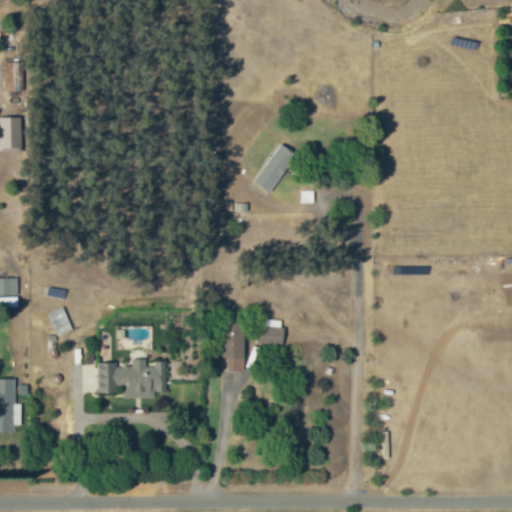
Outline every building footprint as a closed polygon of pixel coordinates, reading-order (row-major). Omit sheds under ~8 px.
[(23,61),(4,61),(3,91),(22,91),(23,61)] [(0,116),(0,151),(21,152),(21,117),(0,116)] [(297,156),(281,143),(253,180),(268,192),(297,156)] [(0,277),(0,305),(12,306),(12,298),(18,298),(18,278),(0,277)] [(283,320),(258,319),(257,344),(282,345),(283,320)] [(228,372),(244,372),(245,323),(223,323),(223,361),(228,361),(228,372)] [(120,398),(154,398),(154,392),(166,392),(166,362),(146,362),(146,359),(131,358),(131,363),(97,363),(97,393),(120,393),(120,398)] [(0,432),(14,433),(15,422),(21,422),(21,403),(15,403),(15,379),(0,378),(0,432)]
